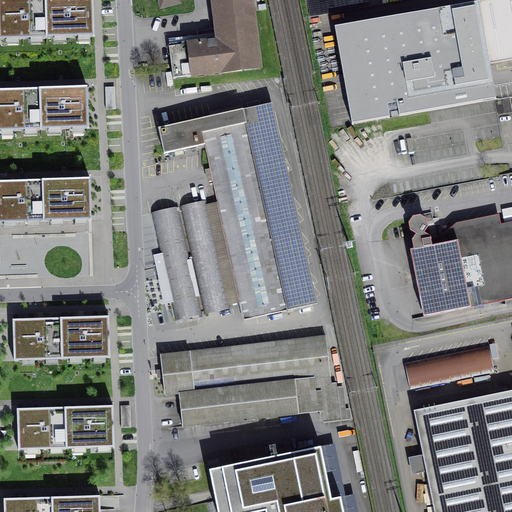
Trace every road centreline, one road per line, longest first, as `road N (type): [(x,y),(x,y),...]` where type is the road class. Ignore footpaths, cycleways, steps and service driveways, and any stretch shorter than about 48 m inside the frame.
road 1 (unknown): [(511,301),(411,321),(390,300),(377,244),(385,220),(400,208),(511,186)]
road 2 (residential): [(137,290),(123,0)]
road 3 (unknown): [(479,157),(368,177),(356,161),(357,134),(442,118),(467,121),(474,137)]
road 4 (unknown): [(421,511),(394,361),(426,344),(511,325)]
road 5 (residential): [(141,511),(137,290)]
road 6 (unknown): [(456,0),(331,21),(325,33),(334,83)]
road 7 (residential): [(137,290),(0,294)]
